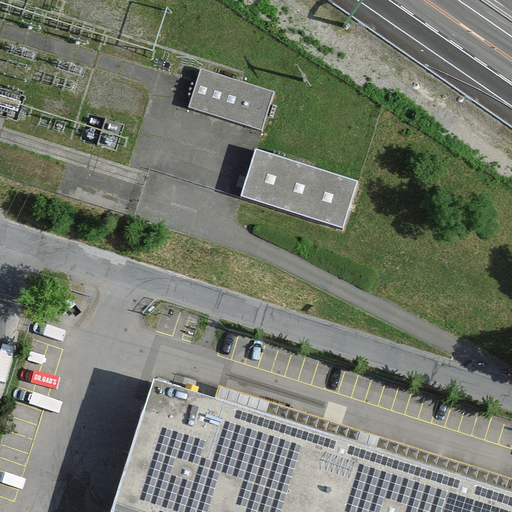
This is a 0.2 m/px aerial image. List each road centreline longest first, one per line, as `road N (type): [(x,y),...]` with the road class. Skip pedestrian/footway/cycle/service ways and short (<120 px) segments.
road 1 (unclassified): [(511,398),(0,235)]
road 2 (motorway): [(410,0),(511,81)]
